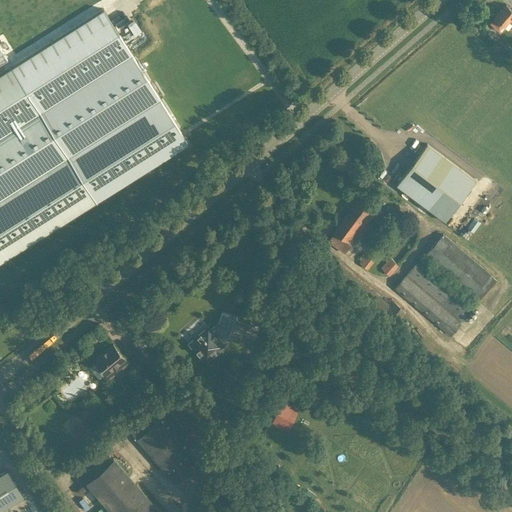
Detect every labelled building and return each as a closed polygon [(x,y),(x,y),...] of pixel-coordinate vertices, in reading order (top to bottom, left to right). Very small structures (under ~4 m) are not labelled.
[(490,23),(499,31),(503,27),(508,21),(511,25),(511,9),(506,4),(494,17),(494,18),(490,23)] [(0,260),(96,200),(188,142),(103,8),(0,73),(0,260)] [(142,31),(134,20),(127,24),(135,36),(142,31)] [(475,179),(427,143),(397,184),(445,220),(475,179)] [(375,212),(371,208),(358,198),(334,231),(328,240),(345,252),(369,220),(375,212)] [(475,218),(469,227),(473,230),(479,221),(475,218)] [(477,297),(495,276),(443,232),(397,285),(404,291),(404,292),(452,334),(474,309),(428,269),(435,261),(477,297)] [(390,274),(399,264),(389,256),(381,266),(390,274)] [(221,345),(215,339),(221,333),(229,336),(236,316),(222,312),(217,325),(209,332),(208,330),(192,343),(206,358),(221,345)] [(279,342),(291,342),(290,330),(279,330),(279,342)] [(155,352),(141,336),(129,346),(142,363),(155,352)] [(94,360),(95,361),(89,366),(99,378),(105,373),(110,379),(129,362),(113,343),(94,360)] [(341,387),(330,391),(335,402),(346,397),(341,387)] [(281,402),(274,419),(286,424),(291,414),(293,414),(295,409),(281,402)] [(135,438),(175,483),(201,460),(194,451),(200,445),(168,409),(157,419),(151,413),(130,432),(135,438)] [(256,426),(260,414),(252,411),(247,423),(256,426)] [(104,503),(111,511),(160,511),(113,459),(107,452),(86,471),(91,477),(86,482),(104,503)] [(0,510),(24,496),(8,470),(0,474),(0,510)] [(86,489),(83,485),(77,490),(81,494),(86,489)] [(316,496),(307,489),(304,492),(313,500),(316,496)]
